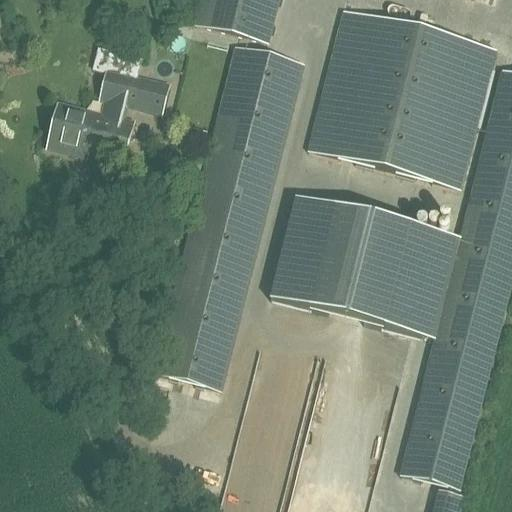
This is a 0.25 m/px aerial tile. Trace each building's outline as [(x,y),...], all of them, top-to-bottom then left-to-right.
[(201,0),(195,27),(266,46),(277,0),(201,0)] [(341,14),(307,156),(461,194),(496,52),(341,14)] [(150,386),(218,403),(302,68),(235,51),(150,386)] [(58,105),(58,107),(47,151),(122,170),(133,126),(125,124),(128,110),(162,118),(168,91),(105,75),(98,106),(103,107),(100,116),(58,105)] [(511,77),(503,75),(402,480),(459,494),(511,282),(511,77)] [(215,123),(222,97),(179,86),(173,113),(215,123)] [(177,187),(192,190),(196,164),(182,162),(177,187)] [(294,203),(268,303),(435,346),(460,245),(294,203)] [(361,511),(362,511),(285,495),(281,511),(361,511)] [(455,511),(458,501),(427,495),(423,511),(455,511)]
